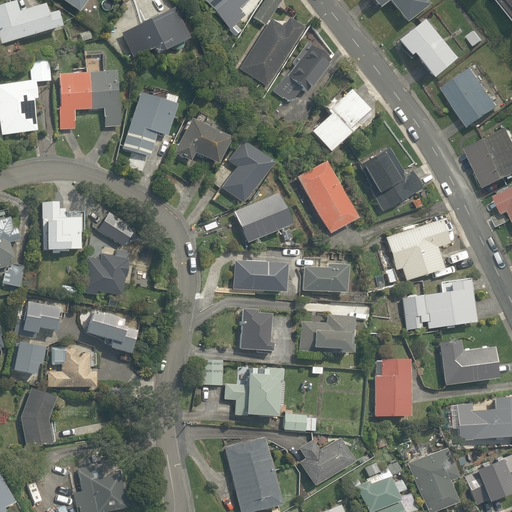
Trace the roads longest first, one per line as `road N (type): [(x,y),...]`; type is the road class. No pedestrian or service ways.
road 1 (residential): [(0,180),(65,173),(106,181),(175,229),(187,296),(163,413),(174,511)]
road 2 (tertiary): [(323,0),(429,141),(511,305)]
